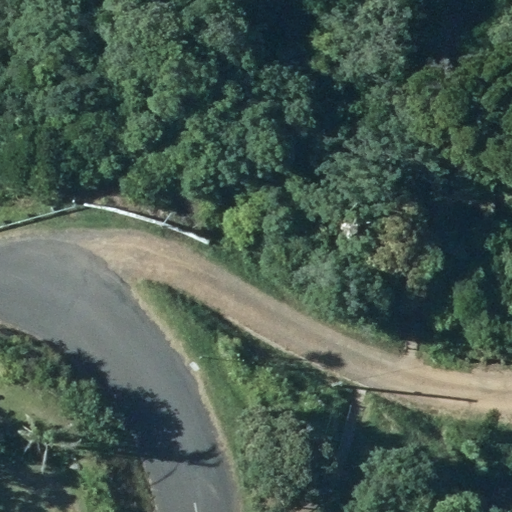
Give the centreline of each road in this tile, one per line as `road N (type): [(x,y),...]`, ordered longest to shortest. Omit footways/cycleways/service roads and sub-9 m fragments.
road 1 (residential): [(52,284),(87,257),(126,262),(243,304),(401,386),(511,392)]
road 2 (tertiary): [(203,511),(165,416),(123,345),(52,284)]
